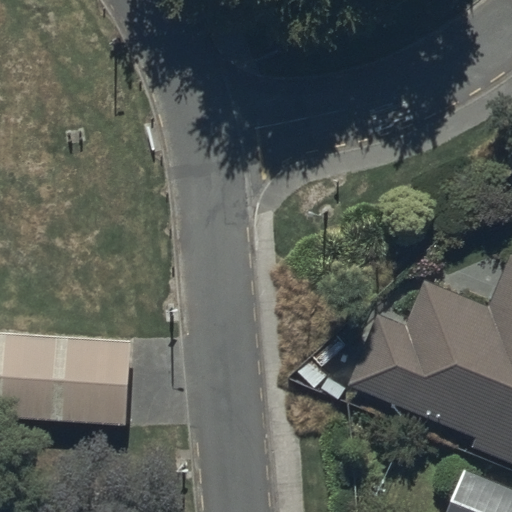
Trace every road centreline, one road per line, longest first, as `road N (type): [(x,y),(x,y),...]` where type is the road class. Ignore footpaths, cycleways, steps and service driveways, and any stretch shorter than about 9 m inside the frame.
road 1 (unclassified): [(204,141),(237,511)]
road 2 (unclassified): [(511,24),(386,101),(204,141)]
road 3 (unclassified): [(204,141),(189,86),(149,0)]
